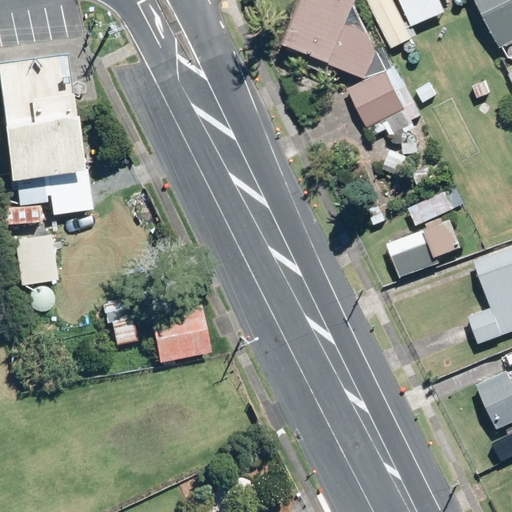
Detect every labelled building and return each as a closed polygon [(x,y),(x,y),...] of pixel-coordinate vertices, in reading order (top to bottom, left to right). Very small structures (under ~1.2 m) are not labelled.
[(307,0),(289,43),(337,63),(336,65),(369,79),(382,50),(372,32),(353,24),(363,0),(307,0)] [(371,0),(395,49),(416,39),(396,0),(371,0)] [(405,0),(413,19),(431,11),(428,6),(441,0),(405,0)] [(511,0),(483,0),(506,48),(511,45),(511,0)] [(0,63),(0,73),(13,180),(88,170),(81,116),(78,116),(70,54),(0,63)] [(398,64),(353,88),(378,136),(389,129),(397,146),(421,133),(413,119),(424,113),(398,64)] [(475,85),(481,98),(494,92),(488,79),(475,85)] [(418,88),(427,103),(441,94),(431,80),(418,88)] [(411,158),(415,166),(430,161),(426,152),(411,158)] [(423,172),(427,181),(436,178),(432,168),(423,172)] [(420,226),(449,213),(441,194),(412,207),(420,226)] [(43,207),(0,206),(0,223),(43,224),(43,207)] [(372,210),(378,224),(389,219),(383,206),(372,210)] [(406,277),(444,262),(442,256),(464,247),(463,244),(466,243),(457,218),(448,222),(447,217),(431,223),(432,228),(392,243),(406,277)] [(38,277),(48,239),(30,234),(20,272),(38,277)] [(511,247),(478,259),(495,308),(474,315),(483,343),(511,333),(511,247)] [(139,341),(130,297),(103,302),(107,323),(112,321),(117,345),(139,341)] [(214,352),(204,302),(151,313),(161,363),(214,352)] [(480,385),(501,431),(511,425),(511,371),(480,385)]
